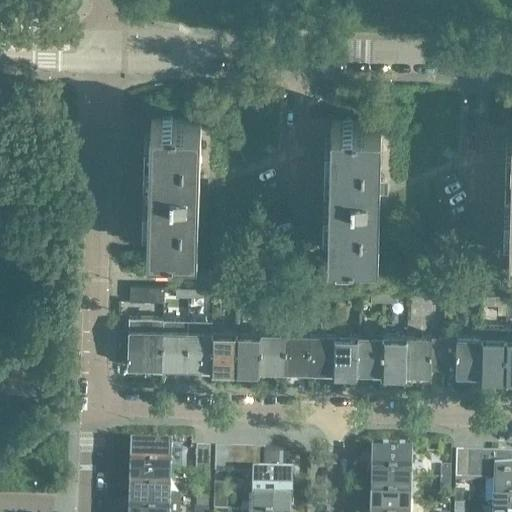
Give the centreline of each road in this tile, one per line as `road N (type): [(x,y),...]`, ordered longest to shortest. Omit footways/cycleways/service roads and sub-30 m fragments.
road 1 (residential): [(96,408),(104,44)]
road 2 (residential): [(336,415),(96,408)]
road 3 (residential): [(302,49),(104,44)]
road 4 (residential): [(485,245),(488,54)]
road 5 (residential): [(297,239),(302,49)]
road 6 (residential): [(488,54),(302,49)]
road 7 (residential): [(511,421),(336,415)]
